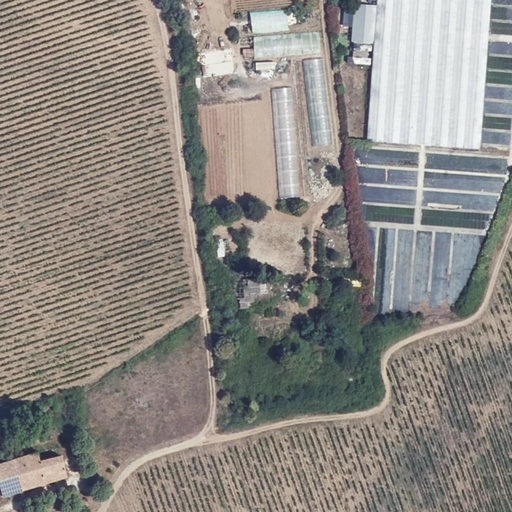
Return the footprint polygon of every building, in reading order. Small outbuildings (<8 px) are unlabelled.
[(479,146),(489,0),(377,0),(377,3),(355,2),(352,39),(374,40),(367,138),(479,146)] [(254,33),(289,31),(288,9),(252,11),(254,33)] [(321,31),(294,32),(295,54),(323,53),(321,31)] [(256,57),(294,55),(293,32),(255,34),(256,57)] [(231,50),(200,54),(203,78),(234,74),(231,50)] [(321,62),(303,64),(312,148),(329,147),(321,62)] [(289,90),(271,91),(279,198),(297,196),(289,90)] [(0,440),(8,438),(2,419),(0,419),(0,440)] [(57,455),(54,447),(0,464),(0,495),(66,475),(60,454),(57,455)]
